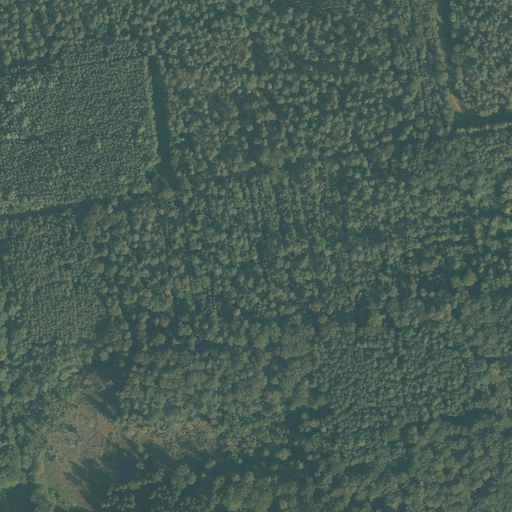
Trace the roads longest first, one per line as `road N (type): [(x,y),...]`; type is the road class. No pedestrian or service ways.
road 1 (track): [(511,463),(460,136)]
road 2 (track): [(0,217),(268,169)]
road 3 (track): [(0,258),(12,418),(33,511)]
road 4 (track): [(268,169),(511,126)]
road 5 (track): [(268,169),(296,326),(291,336),(263,344),(262,365)]
road 6 (track): [(433,0),(451,109),(476,125),(511,120)]
road 7 (track): [(268,169),(244,0)]
